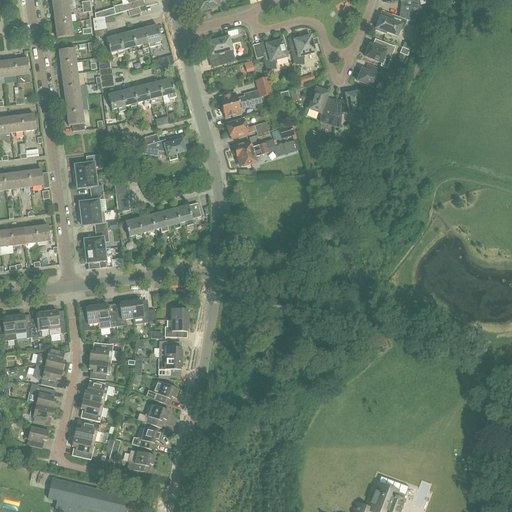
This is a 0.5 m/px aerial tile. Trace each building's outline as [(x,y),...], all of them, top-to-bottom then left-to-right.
[(51,0),(53,12),(69,10),(68,0),(51,0)] [(115,15),(119,14),(128,11),(139,8),(144,7),(142,1),(144,0),(121,0),(122,6),(117,7),(113,8),(113,9),(115,15)] [(211,12),(210,9),(219,7),(217,0),(195,0),(196,5),(194,5),(196,13),(198,13),(210,10),(211,12)] [(399,0),(400,2),(401,1),(402,5),(401,5),(400,12),(399,17),(414,23),(415,14),(420,15),(421,8),(419,7),(419,5),(417,0),(399,0)] [(128,11),(129,16),(141,13),(139,8),(128,11)] [(53,12),(55,25),(71,23),(69,10),(53,12)] [(109,10),(95,14),(96,19),(105,18),(110,16),(109,10)] [(392,15),(391,15),(389,21),(381,17),(379,24),(378,23),(375,31),(385,35),(386,33),(397,37),(400,30),(399,29),(402,20),(408,22),(408,21),(392,15)] [(73,37),(71,23),(55,25),(56,39),(73,37)] [(157,26),(144,29),(148,44),(149,48),(155,47),(155,46),(162,45),(157,26)] [(149,48),(148,44),(144,29),(131,32),(135,48),(141,46),(142,50),(149,48)] [(227,33),(229,38),(238,35),(237,30),(227,33)] [(137,52),(135,48),(131,32),(119,36),(123,51),(129,49),(130,53),(137,52)] [(110,54),(116,53),(117,57),(124,55),(123,51),(119,36),(106,39),(110,54)] [(296,48),(290,49),(294,66),(296,65),(299,65),(303,65),(303,56),(315,53),(310,36),(294,41),(296,48)] [(220,40),(219,38),(219,40),(207,43),(207,44),(205,44),(207,52),(209,52),(211,56),(212,56),(214,61),(212,61),(212,62),(214,61),(215,67),(235,62),(228,38),(220,40)] [(260,47),(253,49),(256,60),(263,58),(266,70),(268,70),(271,70),(275,70),(275,61),(287,58),(282,41),(266,46),(268,52),(262,54),(260,47)] [(404,42),(402,48),(407,50),(409,51),(411,51),(413,52),(415,47),(414,46),(404,42)] [(379,49),(372,46),(369,45),(369,46),(367,47),(366,50),(367,52),(364,57),(381,64),(384,57),(391,59),(395,47),(383,43),(381,48),(379,49)] [(402,48),(399,54),(407,57),(409,51),(407,50),(402,48)] [(58,51),(60,62),(76,60),(74,49),(58,51)] [(27,60),(14,61),(16,77),(29,75),(27,60)] [(60,62),(62,76),(78,73),(76,60),(60,62)] [(4,78),(16,77),(14,61),(2,63),(4,78)] [(367,65),(365,71),(361,70),(359,76),(358,75),(356,80),(357,81),(357,82),(374,89),(377,81),(384,84),(388,74),(367,65)] [(63,89),(79,87),(78,73),(62,76),(63,89)] [(222,108),(260,98),(273,95),(268,78),(255,82),(258,91),(243,95),(244,97),(236,99),(235,94),(219,98),(222,108)] [(162,97),(163,101),(163,104),(170,102),(169,100),(176,98),(171,79),(158,82),(162,97)] [(162,97),(158,82),(145,86),(149,101),(150,105),(163,101),(162,97)] [(150,105),(149,101),(145,86),(132,89),(137,104),(143,102),(144,106),(150,105)] [(63,89),(65,101),(81,99),(79,87),(63,89)] [(132,89),(120,92),(124,107),(130,106),(131,110),(138,108),(137,104),(132,89)] [(289,91),(292,101),(298,100),(295,89),(289,91)] [(325,101),(328,93),(316,89),(314,95),(311,95),(309,103),(311,103),(308,110),(320,114),(319,122),(334,128),(335,117),(336,103),(330,102),(325,101)] [(288,91),(280,94),(283,106),(291,104),(288,91)] [(125,111),(124,107),(120,92),(107,96),(111,111),(118,109),(119,113),(125,111)] [(345,95),(346,100),(347,103),(342,103),(336,103),(335,117),(341,118),(341,113),(348,112),(349,117),(362,114),(361,108),(363,107),(361,99),(359,99),(358,93),(345,95)] [(252,106),(261,103),(260,98),(222,108),(225,119),(241,114),(240,109),(252,106)] [(65,101),(66,114),(82,112),(81,99),(65,101)] [(85,131),(84,124),(82,112),(66,114),(68,126),(72,126),(73,132),(85,131)] [(175,113),(168,115),(170,122),(177,121),(175,113)] [(22,117),(24,132),(36,131),(34,115),(22,117)] [(11,134),(24,132),(22,117),(9,118),(11,134)] [(231,139),(256,132),(257,136),(269,132),(266,123),(247,129),(244,118),(242,118),(242,117),(226,122),(231,139)] [(0,135),(11,134),(9,118),(0,119),(0,135)] [(119,125),(106,126),(107,133),(120,131),(119,125)] [(293,136),(290,127),(279,131),(282,139),(293,136)] [(108,140),(121,138),(120,131),(107,133),(108,140)] [(164,141),(164,142),(161,143),(160,143),(158,135),(145,139),(147,146),(143,147),(141,155),(158,157),(158,152),(167,153),(168,157),(169,162),(177,160),(176,154),(184,152),(184,151),(185,150),(184,145),(187,144),(186,138),(180,140),(180,141),(178,142),(177,138),(164,141)] [(109,146),(121,145),(121,138),(108,140),(109,146)] [(236,158),(266,149),(267,149),(275,147),(273,141),(265,143),(266,144),(252,148),(250,143),(234,148),(234,147),(233,147),(234,151),(232,151),(233,156),(236,156),(236,158)] [(296,153),(293,141),(275,147),(267,149),(268,154),(273,152),(274,152),(276,159),(296,153)] [(267,149),(266,149),(236,158),(237,159),(238,159),(240,167),(256,163),(254,158),(268,154),(267,149)] [(73,178),(95,175),(94,169),(100,168),(98,156),(86,157),(86,164),(74,166),(75,169),(73,169),(73,175),(73,178)] [(41,170),(29,172),(31,188),(43,186),(44,189),(49,189),(47,173),(42,174),(41,170)] [(18,189),(31,188),(29,172),(16,174),(18,189)] [(5,191),(12,190),(13,197),(19,196),(18,189),(16,174),(3,175),(5,191)] [(95,175),(73,178),(74,180),(75,186),(77,186),(77,189),(89,188),(90,195),(103,193),(102,186),(97,187),(95,175)] [(91,202),(87,202),(79,203),(79,206),(78,207),(78,213),(78,215),(100,212),(98,201),(104,200),(103,193),(90,195),(91,202)] [(179,224),(185,222),(187,227),(193,225),(192,219),(200,217),(197,203),(188,206),(175,209),(179,224)] [(181,229),(179,224),(175,209),(163,212),(167,227),(173,226),(174,230),(181,229)] [(100,212),(78,215),(78,218),(80,224),(81,223),(82,227),(90,226),(94,225),(94,227),(95,232),(107,230),(107,223),(105,224),(104,212),(100,212)] [(168,232),(167,227),(163,212),(150,216),(154,231),(160,229),(161,233),(168,232)] [(154,231),(150,216),(137,219),(141,234),(154,231)] [(137,219),(125,223),(129,237),(135,236),(136,240),(143,238),(141,234),(137,219)] [(46,245),(46,242),(50,242),(48,226),(36,228),(38,243),(38,247),(46,245)] [(25,245),(38,243),(36,228),(23,230),(25,245)] [(25,245),(23,230),(10,231),(12,247),(25,245)] [(96,239),(92,239),(84,240),(84,244),(83,244),(82,250),(83,253),(104,250),(104,243),(109,243),(107,230),(95,232),(96,239)] [(0,248),(12,247),(10,231),(0,232),(0,248)] [(86,264),(88,264),(99,263),(99,269),(112,268),(111,256),(105,256),(104,250),(83,253),(83,255),(85,261),(86,261),(86,264)] [(111,260),(112,268),(124,266),(123,259),(111,260)] [(130,302),(133,320),(143,318),(144,324),(150,323),(148,311),(143,312),(142,302),(139,302),(139,301),(130,302)] [(126,320),(133,320),(130,302),(122,303),(122,304),(120,305),(121,315),(115,315),(117,328),(127,326),(126,320)] [(105,305),(97,306),(99,324),(99,330),(111,328),(117,328),(115,315),(109,316),(108,306),(105,307),(105,305)] [(88,308),(86,309),(87,319),(81,320),(83,332),(89,331),(88,325),(99,324),(97,306),(88,307),(88,308)] [(172,310),(171,322),(189,322),(189,313),(188,313),(188,311),(172,310)] [(60,323),(59,313),(56,313),(56,312),(47,313),(49,331),(50,336),(61,335),(67,334),(65,322),(60,323)] [(31,320),(31,326),(33,338),(38,338),(39,338),(42,337),(42,331),(49,331),(47,313),(38,314),(39,315),(36,315),(36,320),(31,320)] [(22,316),(13,317),(15,335),(26,333),(27,339),(33,338),(31,326),(26,327),(25,317),(22,317),(22,316)] [(0,342),(16,340),(15,335),(13,317),(5,318),(5,319),(2,320),(4,330),(0,330),(0,342)] [(189,322),(171,322),(171,328),(165,328),(165,339),(177,339),(177,333),(187,333),(187,330),(189,330),(189,322)] [(160,342),(159,359),(165,359),(183,360),(183,351),(181,351),(181,348),(171,348),(171,342),(160,342)] [(90,362),(111,364),(113,352),(112,352),(113,345),(110,346),(94,344),(93,353),(91,353),(90,362)] [(38,354),(35,365),(63,372),(65,363),(62,363),(65,354),(49,350),(45,349),(44,355),(38,354)] [(183,360),(165,359),(159,359),(159,370),(159,379),(170,381),(170,377),(170,371),(181,371),(181,369),(182,369),(183,360)] [(110,376),(111,364),(90,362),(89,370),(91,370),(90,379),(105,381),(106,375),(110,376)] [(35,365),(32,377),(39,379),(42,380),(41,385),(56,389),(58,380),(61,381),(63,372),(35,365)] [(81,401),(82,401),(104,406),(106,394),(109,383),(105,383),(105,385),(89,382),(87,393),(85,392),(84,394),(82,393),(81,401)] [(175,399),(178,391),(158,383),(154,393),(148,391),(146,397),(169,407),(173,398),(175,399)] [(27,404),(32,405),(54,410),(56,401),(53,401),(55,392),(40,388),(39,394),(30,392),(27,404)] [(101,417),(104,406),(82,401),(81,401),(79,407),(81,408),(80,409),(83,410),(80,418),(96,422),(99,423),(101,417)] [(52,418),(54,410),(32,405),(30,416),(33,417),(32,423),(47,427),(49,418),(52,418)] [(166,421),(169,412),(149,405),(145,416),(139,414),(137,421),(161,429),(164,420),(166,421)] [(76,430),(74,439),(95,444),(99,426),(80,422),(78,430),(76,430)] [(28,440),(26,446),(42,450),(44,441),(46,442),(48,432),(27,427),(24,439),(28,440)] [(131,445),(139,447),(154,451),(157,443),(159,443),(161,434),(157,433),(157,430),(149,427),(148,430),(141,428),(137,439),(133,438),(131,445)] [(71,457),(89,461),(91,461),(95,444),(74,439),(72,447),(74,448),(71,457)] [(111,454),(109,459),(115,461),(121,442),(115,440),(115,441),(113,448),(111,454)] [(131,451),(128,462),(134,463),(132,471),(149,475),(151,465),(153,466),(155,457),(131,451)] [(56,501),(55,510),(64,511),(125,511),(128,497),(51,480),(47,499),(56,501)] [(369,511),(370,511),(372,511),(399,511),(403,501),(397,499),(399,493),(377,485),(373,496),(370,494),(365,507),(356,504),(353,511),(369,511)]
